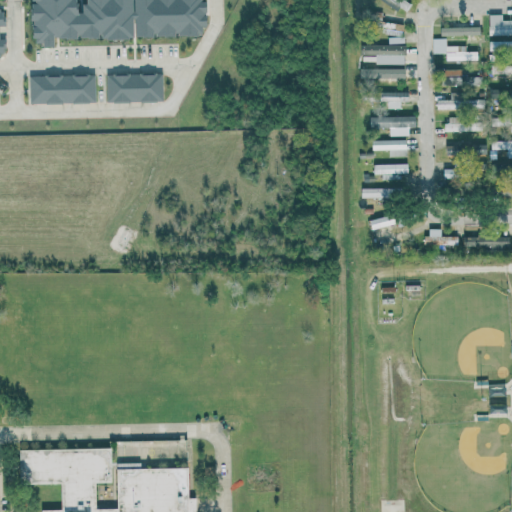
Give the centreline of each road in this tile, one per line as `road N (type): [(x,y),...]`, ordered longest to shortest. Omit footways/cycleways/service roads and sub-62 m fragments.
road 1 (residential): [(15,0),(20,110),(171,107),(218,19),(217,0)]
road 2 (residential): [(0,67),(194,64)]
